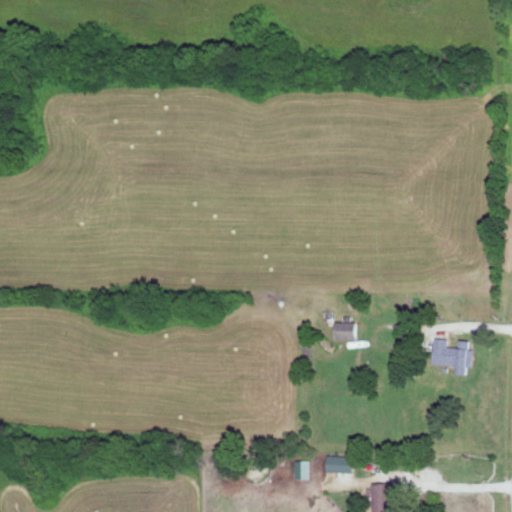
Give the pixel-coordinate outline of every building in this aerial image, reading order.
[(362,320),(341,319),(340,337),(361,337),(362,320)] [(437,362),(460,363),(460,371),(475,372),(476,346),(472,346),(472,338),(462,337),(461,345),(452,345),(453,336),(438,336),(437,362)] [(358,454),(333,453),(332,469),(358,470),(358,454)] [(314,459),(299,458),(299,476),(314,476),(314,459)] [(376,511),(397,511),(397,508),(404,508),(404,497),(397,497),(397,480),(376,481),(376,511)]
